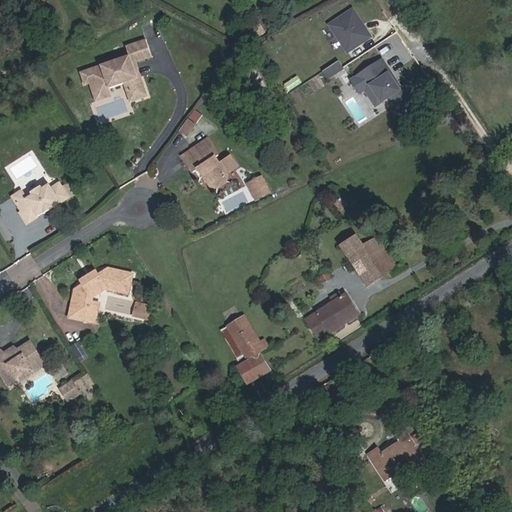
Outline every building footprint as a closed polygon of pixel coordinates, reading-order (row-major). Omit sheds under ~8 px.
[(371,37),(367,30),(364,31),(362,27),(364,26),(353,9),(327,26),(346,54),(371,37)] [(138,78),(133,64),(137,63),(152,57),(146,39),(126,46),(129,56),(81,73),(84,82),(93,79),(99,96),(111,92),(110,88),(124,83),(128,82),(130,89),(126,90),(131,103),(145,98),(138,78)] [(402,88),(383,60),(351,80),(360,92),(365,89),(371,85),(382,102),(391,96),(398,107),(412,98),(404,87),(402,88)] [(329,78),(344,68),(340,61),(324,71),(329,78)] [(141,77),(137,63),(133,64),(138,78),(141,77)] [(289,91),(302,83),(298,77),(285,85),(289,91)] [(99,96),(93,79),(84,82),(85,86),(90,84),(96,102),(113,96),(111,92),(99,96)] [(382,102),(371,85),(365,89),(376,106),(382,102)] [(190,135),(198,123),(190,117),(181,129),(190,135)] [(221,165),(216,157),(218,156),(207,139),(182,156),(193,173),(197,170),(200,168),(205,175),(211,184),(228,173),(233,170),(227,160),(221,165)] [(205,175),(200,168),(197,170),(202,178),(205,175)] [(228,183),(230,176),(228,173),(211,184),(213,187),(219,189),(228,183)] [(260,190),(255,180),(248,184),(253,194),(260,190)] [(53,207),(68,197),(59,183),(52,188),(49,184),(43,189),(41,186),(31,193),(32,194),(27,198),(18,204),(23,211),(30,222),(44,213),(43,211),(52,205),(53,207)] [(270,192),(267,187),(260,190),(263,196),(270,192)] [(256,199),(263,196),(260,190),(253,194),(256,199)] [(27,198),(22,191),(14,196),(18,204),(27,198)] [(349,205),(341,197),(335,203),(342,211),(349,205)] [(53,207),(52,205),(43,211),(44,213),(45,214),(54,208),(53,207)] [(30,222),(23,211),(20,213),(27,224),(30,222)] [(396,268),(378,238),(363,246),(357,237),(342,246),(361,276),(375,267),(382,277),(396,268)] [(368,286),(382,277),(375,267),(361,276),(368,286)] [(87,321),(91,302),(92,297),(106,289),(129,294),(133,274),(108,269),(100,274),(98,271),(81,281),(83,284),(76,289),(70,318),(87,321)] [(331,279),(328,273),(323,275),(327,282),(331,279)] [(327,282),(323,275),(319,277),(322,284),(327,282)] [(320,340),(359,314),(346,294),(342,297),(339,293),(331,298),(334,302),(307,319),(320,340)] [(95,323),(99,303),(91,302),(87,321),(95,323)] [(148,319),(150,311),(135,308),(133,316),(148,319)] [(268,346),(264,340),(260,343),(245,316),(228,326),(243,351),(236,356),(233,357),(238,367),(248,360),(247,359),(258,352),(268,346)] [(243,351),(228,326),(221,330),(236,356),(243,351)] [(34,371),(30,365),(41,357),(31,342),(16,351),(12,348),(5,354),(0,350),(0,371),(9,385),(18,379),(19,381),(34,371)] [(270,370),(258,352),(247,359),(248,360),(238,367),(248,383),(270,370)] [(34,371),(45,364),(41,357),(30,365),(34,371)] [(79,394),(72,382),(61,389),(68,401),(79,394)] [(379,455),(388,469),(402,460),(405,466),(413,461),(421,474),(430,468),(405,429),(396,435),(400,441),(379,455)] [(373,458),(385,479),(405,466),(402,460),(388,469),(379,455),(373,458)]
